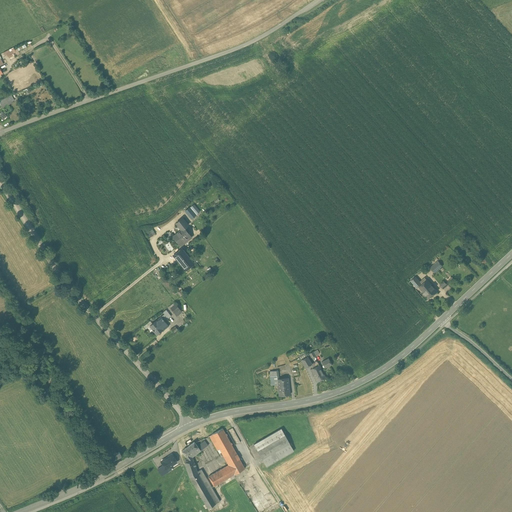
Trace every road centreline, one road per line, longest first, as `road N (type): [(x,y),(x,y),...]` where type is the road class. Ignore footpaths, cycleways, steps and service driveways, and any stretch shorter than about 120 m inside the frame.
road 1 (unclassified): [(0,132),(238,47),(317,0)]
road 2 (unclassified): [(188,425),(62,280),(0,182)]
road 3 (secondary): [(441,320),(358,384),(188,425)]
road 4 (secondary): [(188,425),(22,511)]
